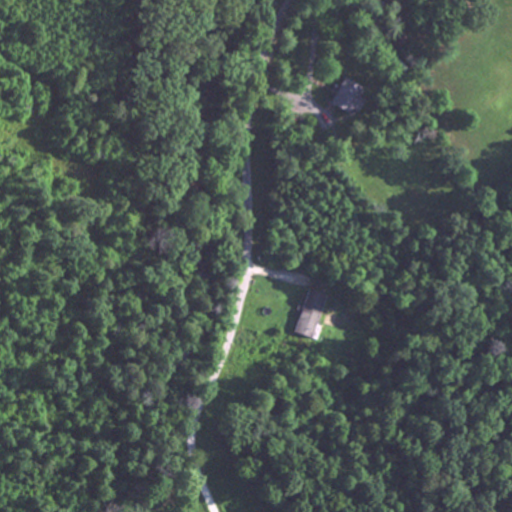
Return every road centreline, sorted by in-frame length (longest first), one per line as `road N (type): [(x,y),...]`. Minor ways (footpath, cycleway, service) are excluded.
road 1 (residential): [(223,351),(240,293),(246,134),(258,67),(291,0)]
road 2 (residential): [(223,351),(191,440),(213,511)]
